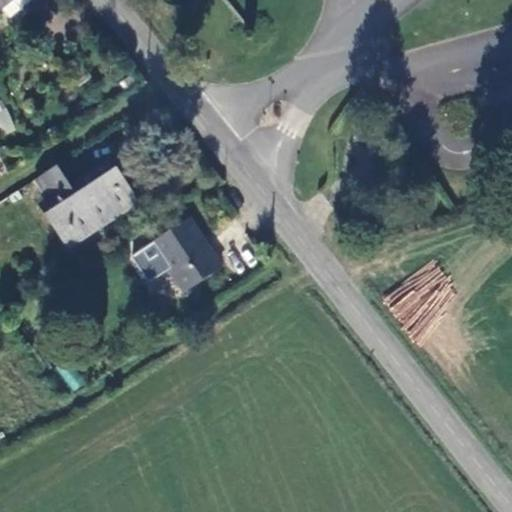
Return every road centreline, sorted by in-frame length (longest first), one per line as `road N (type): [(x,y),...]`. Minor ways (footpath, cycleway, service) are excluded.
road 1 (tertiary): [(228,148),(511,503)]
road 2 (unclassified): [(228,148),(400,0)]
road 3 (tertiary): [(106,0),(228,148)]
